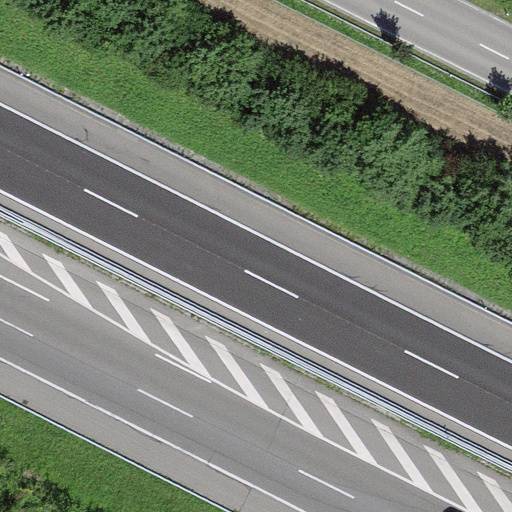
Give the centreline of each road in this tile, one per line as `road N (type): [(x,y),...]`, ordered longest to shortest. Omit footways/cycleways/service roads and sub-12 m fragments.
road 1 (motorway): [(511,402),(0,144)]
road 2 (motorway): [(0,299),(418,511)]
road 3 (primary): [(385,0),(511,63)]
